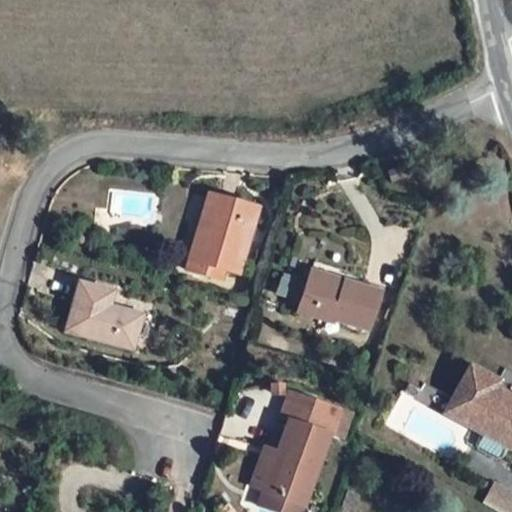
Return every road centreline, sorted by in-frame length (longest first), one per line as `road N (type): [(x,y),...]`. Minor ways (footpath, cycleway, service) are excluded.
road 1 (residential): [(498,78),(403,138),(317,160),(104,145),(55,156),(32,195),(0,297)]
road 2 (residential): [(0,341),(39,384),(181,427)]
